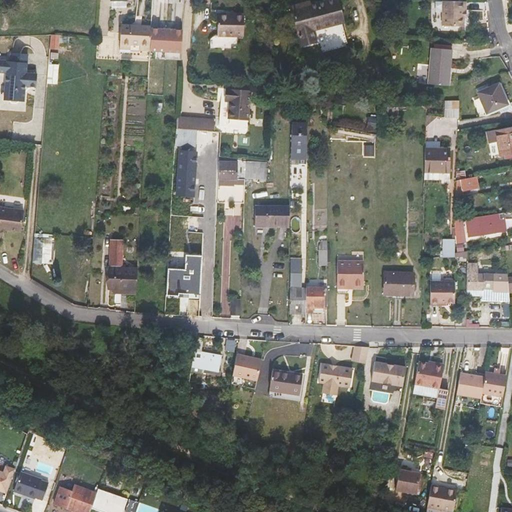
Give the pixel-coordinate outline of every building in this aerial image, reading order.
[(134,0),(126,0),(126,8),(134,8),(134,0)] [(342,22),(336,0),(330,0),(311,5),(303,7),(302,2),(291,5),(301,44),(315,40),(322,39),(325,49),(348,43),(345,33),(342,22)] [(464,11),(466,11),(466,2),(443,1),(442,25),(463,26),(464,11)] [(243,37),(244,15),(235,15),(235,18),(218,18),(217,36),(243,37)] [(140,50),(150,50),(151,28),(151,25),(141,25),(140,27),(131,27),(131,24),(121,24),(119,51),(130,52),(130,44),(140,45),(140,50)] [(183,30),(151,28),(150,50),(182,52),(183,30)] [(60,36),(52,35),(51,35),(50,49),(59,50),(59,43),(60,36)] [(429,83),(448,85),(451,49),(432,48),(429,83)] [(57,60),(58,52),(50,51),(50,59),(57,60)] [(27,87),(30,87),(36,87),(37,75),(26,74),(28,55),(12,53),(11,62),(0,61),(0,72),(7,73),(5,101),(10,101),(12,103),(17,104),(19,102),(24,102),(25,93),(25,89),(27,87)] [(48,83),(57,84),(58,71),(49,70),(48,83)] [(478,93),(487,113),(506,104),(498,84),(478,93)] [(250,92),(225,90),(225,97),(228,97),(227,103),(230,103),(229,121),(249,122),(250,92)] [(478,95),(473,97),(480,114),(485,111),(478,95)] [(444,117),(458,118),(459,100),(445,100),(444,117)] [(388,118),(399,118),(400,107),(388,107),(388,118)] [(425,125),(431,121),(436,116),(426,115),(425,125)] [(292,123),(292,151),(305,151),(306,123),(292,123)] [(511,126),(487,131),(489,144),(498,142),(501,157),(511,154),(511,126)] [(176,147),(196,148),(197,131),(177,130),(176,147)] [(364,145),(364,156),(375,156),(375,145),(364,145)] [(449,172),(450,150),(425,149),(424,171),(449,172)] [(177,174),(176,195),(194,197),(196,155),(179,154),(178,166),(176,166),(176,174),(177,174)] [(234,180),(233,197),(244,197),(245,177),(245,160),(219,159),(218,180),(234,180)] [(245,177),(265,178),(266,162),(245,160),(245,177)] [(466,178),(465,170),(456,171),(456,180),(460,179),(466,178)] [(462,190),(478,187),(476,176),(466,178),(460,179),(462,190)] [(21,232),(24,209),(0,205),(0,231),(6,232),(6,230),(21,232)] [(255,207),(255,226),(281,226),(281,223),(289,223),(289,207),(255,207)] [(499,212),(466,217),(468,229),(505,223),(504,219),(500,219),(499,212)] [(469,236),(506,231),(505,223),(468,229),(469,236)] [(454,239),(454,243),(454,244),(466,242),(464,230),(454,231),(454,239)] [(53,260),(55,235),(35,233),(33,259),(53,260)] [(454,243),(454,239),(442,239),(442,257),(454,257),(454,244),(454,243)] [(111,240),(110,265),(121,266),(122,241),(111,240)] [(319,250),(319,265),(327,265),(327,240),(323,240),(323,243),(323,250),(319,250)] [(85,276),(82,267),(89,265),(82,245),(65,251),(74,280),(85,276)] [(186,255),(185,270),(168,268),(167,295),(179,297),(179,293),(201,295),(202,256),(186,255)] [(291,259),(291,313),(306,313),(306,287),(306,286),(300,285),(300,260),(291,259)] [(337,261),(336,288),(347,288),(347,283),(362,283),(363,261),(337,261)] [(113,290),(113,293),(136,294),(137,271),(110,270),(109,289),(113,290)] [(384,294),(412,295),(413,274),(385,273),(384,294)] [(482,289),(481,301),(509,302),(508,292),(508,288),(507,278),(506,274),(467,273),(466,289),(482,289)] [(445,304),(445,302),(454,302),(454,281),(431,281),(431,304),(445,304)] [(312,313),(312,306),(326,307),(326,288),(306,287),(306,313),(312,313)] [(231,314),(239,315),(239,302),(232,301),(231,314)] [(201,352),(203,338),(196,337),(192,366),(218,371),(221,356),(201,352)] [(351,360),(365,363),(368,347),(354,346),(351,360)] [(255,379),(261,358),(236,353),(232,374),(255,379)] [(374,363),(371,382),(401,387),(404,368),(374,363)] [(437,389),(440,367),(417,363),(414,385),(437,389)] [(337,386),(349,388),(352,369),(321,364),(318,383),(324,384),(323,394),(336,396),(337,386)] [(494,368),(493,373),(485,371),(484,373),(484,377),(481,393),(503,396),(506,374),(499,373),(499,368),(494,368)] [(302,375),(272,371),(269,389),(299,394),(302,375)] [(475,375),(472,375),(459,373),(456,394),(454,406),(466,408),(479,409),(480,402),(480,398),(481,393),(484,377),(475,375)] [(253,388),(255,379),(232,374),(230,383),(253,388)] [(268,396),(298,401),(299,394),(269,389),(268,396)] [(444,409),(446,394),(437,393),(435,408),(444,409)] [(501,405),(503,396),(481,393),(480,398),(480,402),(501,405)] [(374,404),(372,415),(381,417),(384,406),(374,404)] [(0,489),(7,492),(15,468),(6,464),(4,471),(0,469),(0,489)] [(21,470),(14,490),(22,493),(23,491),(27,493),(26,494),(35,497),(35,496),(43,499),(49,481),(41,479),(42,478),(21,470)] [(418,498),(421,477),(408,475),(408,472),(400,471),(396,494),(418,498)] [(89,511),(91,507),(97,492),(75,484),(73,490),(60,486),(54,503),(76,511),(75,511),(89,511)] [(429,508),(449,510),(455,511),(458,490),(453,490),(432,487),(429,508)] [(98,488),(97,492),(91,507),(105,511),(122,511),(128,498),(98,488)] [(126,511),(134,511),(138,502),(131,499),(126,511)]
